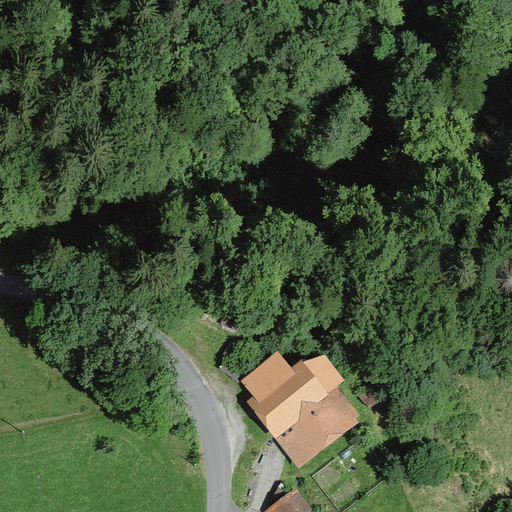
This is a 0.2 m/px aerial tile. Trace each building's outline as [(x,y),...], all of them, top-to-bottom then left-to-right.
[(182,336),(202,316),(188,302),(168,323),(182,336)] [(253,402),(299,458),(355,413),(340,394),(331,402),(324,393),(340,380),(322,356),(300,364),(288,374),(274,357),(270,361),(258,353),(242,366),(250,377),(246,380),(260,396),(253,402)] [(379,373),(357,391),(367,405),(390,387),(379,373)] [(141,399),(137,407),(146,412),(151,405),(141,399)] [(295,495),(271,511),(305,511),(307,511),(295,495)]
